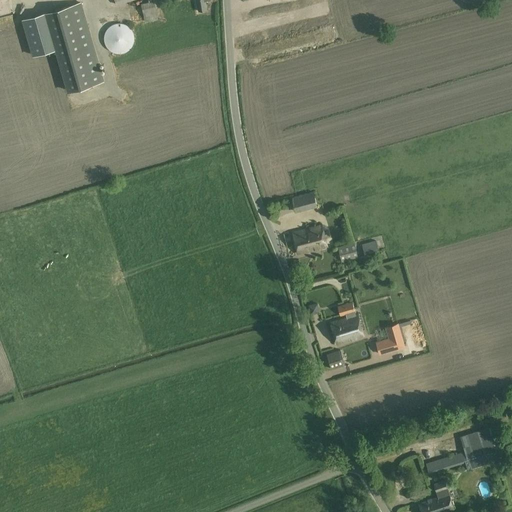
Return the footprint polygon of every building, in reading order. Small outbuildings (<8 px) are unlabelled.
[(196,0),(199,12),(207,10),(206,1),(209,0),(196,0)] [(158,20),(154,1),(141,4),(145,22),(158,20)] [(81,3),(24,20),(34,56),(57,49),(69,91),(104,81),(81,3)] [(101,25),(107,50),(132,44),(126,20),(101,25)] [(354,21),(335,21),(335,33),(355,32),(354,21)] [(117,99),(129,105),(133,99),(120,93),(117,99)] [(293,197),(297,212),(318,207),(314,191),(293,197)] [(298,253),(327,247),(322,225),(293,232),(298,253)] [(376,240),(362,244),(365,255),(379,252),(376,240)] [(354,242),(338,246),(342,261),(358,256),(354,242)] [(364,337),(358,315),(356,316),(353,302),(338,306),(340,316),(347,314),(348,318),(331,322),(337,344),(364,337)] [(405,347),(402,336),(390,339),(377,343),(380,354),(405,347)] [(332,369),(368,358),(364,343),(327,354),(332,369)] [(429,474),(467,462),(469,470),(507,459),(497,425),(460,436),(465,451),(426,463),(429,474)] [(421,511),(447,511),(454,510),(445,481),(434,484),(438,497),(419,503),(421,511)]
